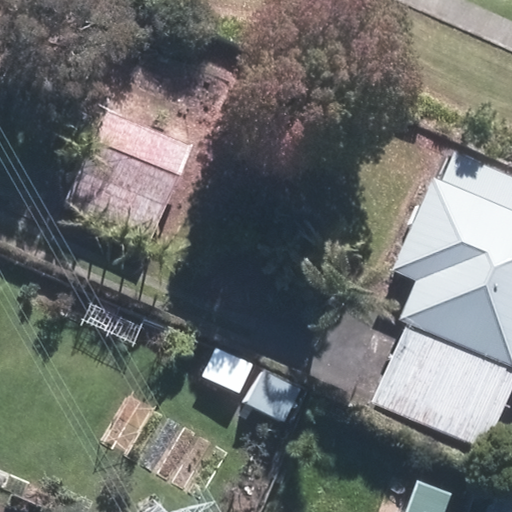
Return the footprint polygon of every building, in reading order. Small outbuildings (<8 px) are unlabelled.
[(198,141),(107,103),(66,202),(157,240),(198,141)] [(511,168),(459,146),(447,173),(437,168),(396,263),(420,274),(403,313),(511,360),(511,168)] [(490,444),(511,394),(511,364),(410,320),(377,395),(490,444)] [(264,365),(246,397),(287,419),(305,387),(264,365)] [(511,511),(511,490),(501,486),(490,511),(511,511)]
